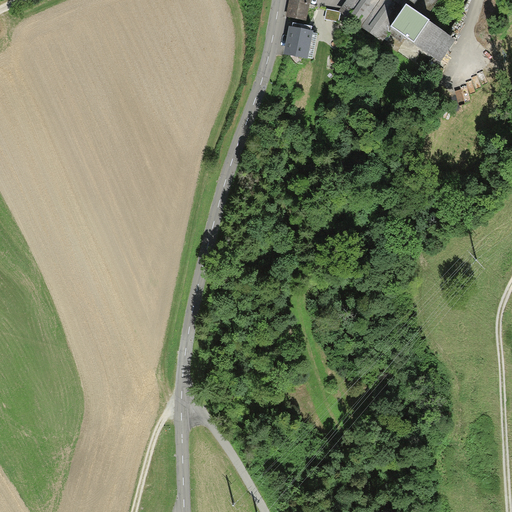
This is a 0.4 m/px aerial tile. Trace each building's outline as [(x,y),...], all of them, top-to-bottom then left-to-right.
[(310,0),(289,0),(289,5),(286,17),(307,21),(310,0)] [(344,0),(338,8),(375,34),(385,21),(433,61),(436,58),(456,30),(415,0),(344,0)] [(341,12),(328,9),(326,19),(339,22),(341,12)] [(292,28),(290,27),(284,56),(308,61),(314,33),(312,33),(313,28),(293,24),(292,28)] [(343,54),(332,53),(331,69),(342,70),(343,54)]
